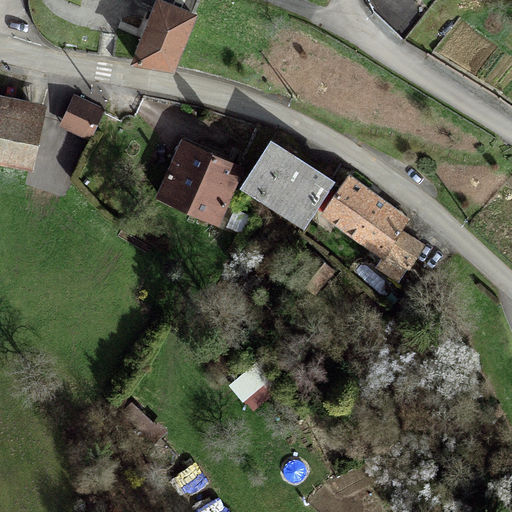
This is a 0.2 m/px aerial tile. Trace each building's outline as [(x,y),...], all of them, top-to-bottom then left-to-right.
[(158,1),(134,60),(172,66),(193,15),(158,1)] [(102,111),(77,97),(64,121),(88,136),(102,111)] [(40,115),(0,106),(0,158),(30,164),(40,115)] [(286,209),(304,221),(314,205),(322,210),(335,191),(327,186),(331,179),(271,140),(244,181),(278,204),(275,210),(282,215),(286,209)] [(188,166),(197,147),(183,141),(175,160),(188,166)] [(240,167),(197,147),(188,166),(175,160),(159,195),(216,220),(240,167)] [(335,191),(322,210),(389,257),(403,267),(406,269),(421,243),(400,229),(406,219),(347,175),(335,191)] [(228,225),(242,231),(249,216),(235,210),(228,225)] [(315,253),(296,275),(314,292),(334,269),(315,253)] [(383,265),(397,275),(403,267),(389,257),(383,265)] [(270,391),(259,378),(265,372),(251,357),(227,379),(253,407),(270,391)] [(121,413),(145,433),(154,423),(131,402),(121,413)] [(280,471),(296,483),(309,465),(293,453),(280,471)] [(372,474),(345,490),(354,505),(381,489),(372,474)] [(197,508),(198,511),(228,511),(224,498),(197,508)]
